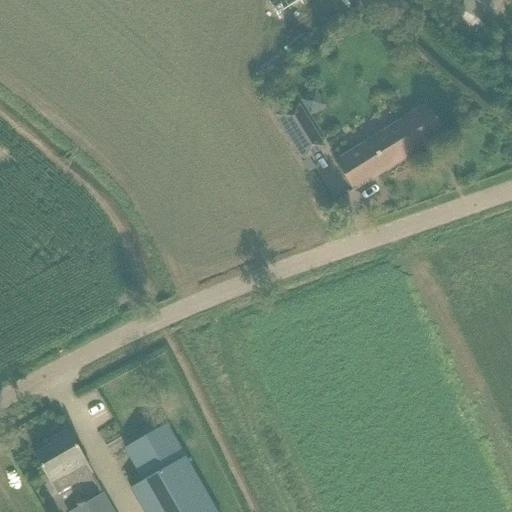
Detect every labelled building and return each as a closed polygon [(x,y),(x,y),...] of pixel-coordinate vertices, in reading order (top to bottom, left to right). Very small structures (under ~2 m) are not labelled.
[(276,117),(303,161),(325,147),(298,103),(276,117)] [(334,162),(353,192),(443,134),(425,105),(334,162)] [(155,480),(133,493),(143,511),(218,511),(169,428),(135,447),(155,480)] [(35,455),(57,494),(91,474),(67,432),(54,439),(56,442),(35,455)] [(70,511),(112,511),(102,494),(70,511)]
